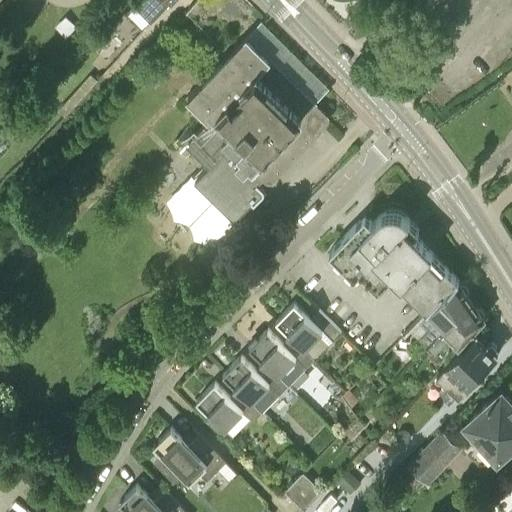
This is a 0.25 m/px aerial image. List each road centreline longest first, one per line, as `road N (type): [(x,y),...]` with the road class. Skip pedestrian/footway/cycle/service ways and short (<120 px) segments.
road 1 (residential): [(401,123),(149,385),(71,511)]
road 2 (secondary): [(511,282),(454,186),(401,123)]
road 3 (secondary): [(401,123),(288,0)]
